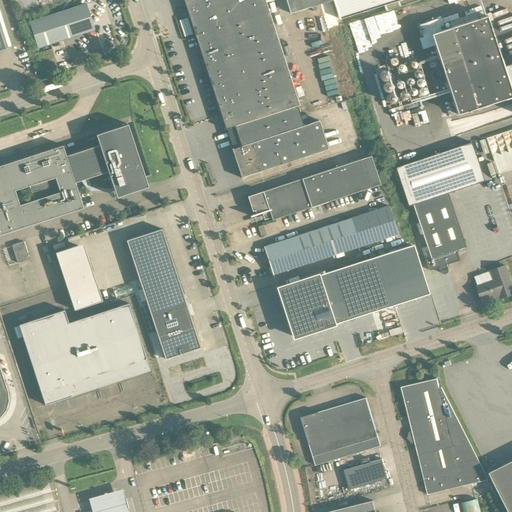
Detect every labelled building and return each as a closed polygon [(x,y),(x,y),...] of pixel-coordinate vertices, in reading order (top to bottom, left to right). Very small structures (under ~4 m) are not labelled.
[(0,0),(0,50),(15,45),(0,0)] [(183,0),(186,8),(195,36),(220,113),(221,116),(225,129),(227,129),(233,148),(303,126),(300,116),(297,106),(299,105),(264,0),(183,0)] [(285,0),(290,14),(333,0),(332,0),(285,0)] [(332,0),(333,0),(339,19),(383,5),(385,11),(401,7),(399,0),(400,0),(332,0)] [(30,23),(38,47),(93,29),(86,5),(30,23)] [(431,34),(457,115),(511,96),(511,94),(503,67),(486,16),(431,34)] [(383,74),(388,102),(398,101),(396,86),(394,86),(392,77),(388,77),(386,64),(380,65),(381,74),(383,74)] [(511,64),(503,67),(511,94),(511,64)] [(303,126),(309,124),(306,114),(300,116),(303,126)] [(309,124),(303,126),(233,148),(231,149),(232,150),(241,176),(241,177),(241,178),(242,178),(261,171),(327,149),(318,121),(309,124)] [(0,165),(0,234),(83,208),(74,182),(107,171),(116,197),(147,187),(127,124),(95,135),(99,145),(65,156),(62,145),(0,165)] [(471,143),(395,168),(408,206),(413,205),(430,258),(425,260),(429,270),(438,267),(440,272),(440,273),(441,273),(441,274),(442,274),(443,274),(444,274),(445,274),(446,273),(447,272),(447,271),(447,270),(447,269),(446,265),(459,260),(456,250),(465,247),(447,193),(484,181),(471,143)] [(334,168),(344,197),(380,185),(370,156),(334,168)] [(334,168),(304,178),(313,207),(344,197),(334,168)] [(304,178),(277,187),(287,215),(313,207),(304,178)] [(277,187),(247,197),(254,216),(269,210),(272,220),(287,215),(277,187)] [(388,205),(351,218),(360,246),(397,234),(388,205)] [(360,247),(351,218),(263,247),(273,275),(360,247)] [(257,227),(261,237),(266,235),(263,225),(257,227)] [(126,241),(165,360),(200,348),(161,229),(126,241)] [(12,246),(18,264),(29,260),(23,242),(12,246)] [(411,245),(279,288),(295,336),(427,293),(411,245)] [(86,275),(77,248),(56,255),(66,288),(74,311),(101,302),(93,279),(86,275)] [(511,284),(505,266),(490,271),(493,280),(477,287),(483,303),(499,297),(500,299),(511,294),(511,284)] [(113,290),(116,297),(133,291),(131,284),(113,290)] [(141,360),(146,358),(128,303),(67,323),(63,311),(45,317),(19,325),(45,405),(71,396),(69,391),(104,379),(104,380),(105,381),(106,381),(107,381),(108,380),(108,379),(108,378),(143,366),(141,360)] [(7,392),(0,369),(0,417),(1,417),(2,415),(4,414),(5,412),(6,410),(7,408),(7,406),(8,404),(8,402),(8,400),(8,398),(8,396),(8,394),(7,392)] [(439,388),(437,379),(427,381),(401,387),(409,418),(412,432),(409,432),(407,439),(412,444),(415,443),(427,495),(488,480),(487,478),(441,387),(439,388)] [(366,398),(301,418),(315,466),(380,446),(366,398)] [(362,465),(344,470),(350,490),(388,479),(382,459),(370,463),(369,459),(361,461),(362,465)] [(511,511),(511,461),(490,473),(509,511),(511,511)] [(335,493),(335,485),(320,485),(320,493),(335,493)] [(128,511),(122,488),(89,497),(93,511),(128,511)] [(462,503),(463,511),(480,511),(478,499),(462,503)] [(379,511),(375,511),(374,511),(372,501),(326,511),(379,511)]
